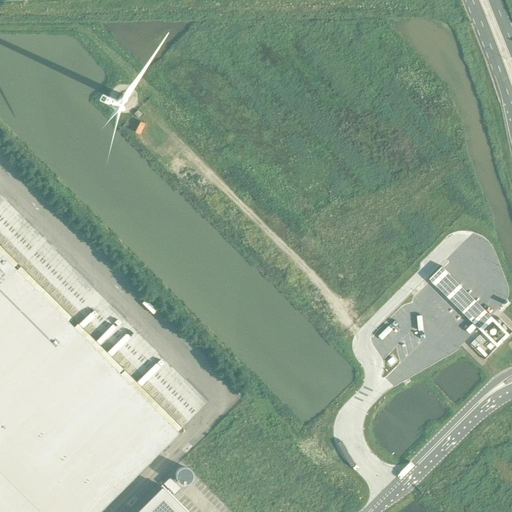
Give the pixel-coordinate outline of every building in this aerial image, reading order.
[(432,202),(422,213),(428,218),(438,207),(432,202)] [(451,225),(442,234),(446,237),(454,229),(451,225)] [(0,511),(98,511),(178,433),(0,253),(0,511)] [(472,296),(464,288),(456,281),(449,273),(442,266),(429,279),(436,286),(443,293),(451,301),(459,309),(467,317),(475,325),(497,348),(511,335),(488,312),(480,304),(472,296)] [(480,335),(475,339),(482,346),(486,342),(480,335)] [(174,473),(174,476),(175,480),(177,482),(181,484),(184,483),(188,481),(190,478),(190,474),(189,470),(186,468),(182,467),(178,468),(175,470),(174,473)] [(163,483),(173,494),(180,487),(169,477),(163,483)] [(187,511),(161,486),(134,511),(187,511)]
